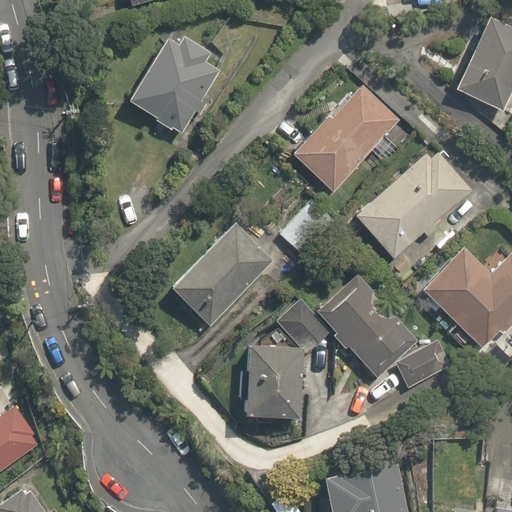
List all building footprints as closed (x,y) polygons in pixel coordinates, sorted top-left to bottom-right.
[(130,0),(134,11),(169,0),(130,0)] [(511,92),(511,30),(494,23),(460,96),(501,116),(511,92)] [(207,63),(211,56),(173,36),(133,111),(182,137),(219,69),(207,63)] [(394,122),(353,87),(293,158),(334,193),(394,122)] [(467,196),(431,156),(360,220),(396,260),(467,196)] [(307,198),(275,234),(303,258),(335,222),(307,198)] [(270,265),(233,232),(176,296),(212,329),(270,265)] [(511,309),(511,263),(507,258),(490,275),(466,251),(423,295),(475,346),(511,309)] [(323,352),(339,368),(349,357),(374,380),(414,338),(357,284),(320,323),(336,338),(323,352)] [(331,338),(302,308),(282,327),(311,357),(331,338)] [(435,345),(395,365),(406,388),(446,368),(435,345)] [(299,357),(249,358),(250,424),(300,424),(299,357)] [(0,474),(28,456),(0,414),(0,474)] [(409,511),(400,475),(325,494),(329,511),(409,511)] [(511,511),(511,478),(498,479),(498,511),(511,511)] [(40,511),(24,486),(0,501),(0,511),(40,511)]
